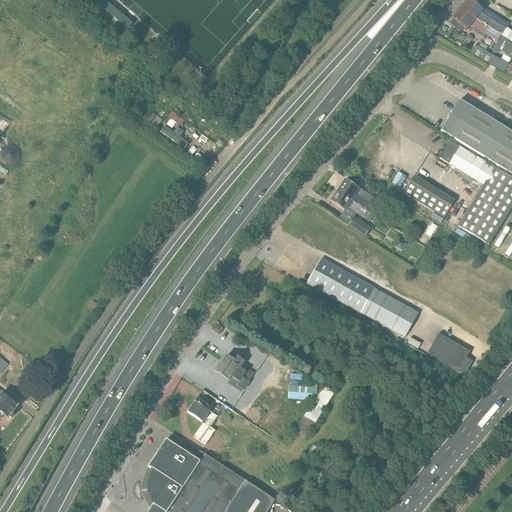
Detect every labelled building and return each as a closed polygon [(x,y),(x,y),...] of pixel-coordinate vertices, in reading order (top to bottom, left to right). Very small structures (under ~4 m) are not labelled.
[(484,9),(473,0),(468,0),(467,1),(466,0),(463,4),(464,5),(460,10),(502,36),(509,25),(484,9)] [(511,42),(502,36),(460,10),(453,20),(466,31),(471,26),(491,39),(492,38),(497,42),(492,51),(497,54),(500,49),(510,55),(510,57),(511,58),(511,64),(507,71),(511,74),(511,42)] [(504,71),(508,64),(476,46),(471,53),(491,64),(490,66),(496,69),(497,67),(504,71)] [(511,133),(460,101),(452,113),(451,112),(447,119),(448,120),(441,132),(511,175),(511,133)] [(181,126),(185,120),(173,111),(168,118),(181,126)] [(155,129),(161,121),(156,117),(150,125),(155,129)] [(173,133),(164,126),(160,132),(184,149),(188,143),(180,138),(184,132),(177,128),(173,133)] [(494,169),(449,142),(439,159),(483,186),(458,227),(488,246),(511,207),(511,179),(494,168),(494,169)] [(337,192),(369,213),(372,209),(373,207),(356,195),(359,190),(345,180),(337,192)] [(444,219),(452,206),(411,181),(403,194),(444,219)] [(369,213),(337,192),(331,202),(344,212),(347,208),(355,213),(354,215),(362,220),(363,220),(368,223),(373,216),(369,213)] [(365,228),(348,216),(343,224),(348,227),(349,227),(361,234),(360,235),(364,237),(369,230),(365,228)] [(404,338),(417,314),(321,260),(307,285),(404,338)] [(219,335),(223,329),(216,324),(211,330),(219,335)] [(439,334),(427,355),(459,373),(471,352),(439,334)] [(235,361),(227,356),(216,372),(236,387),(237,385),(244,390),(249,383),(249,382),(254,374),(248,370),(242,367),(245,363),(243,361),(237,358),(235,361)] [(316,395),(317,383),(289,381),(288,393),(316,395)] [(305,439),(334,394),(323,387),(294,432),(305,439)] [(1,393),(0,392),(0,419),(3,416),(8,419),(9,418),(12,418),(14,415),(13,413),(18,406),(3,394),(3,393),(2,392),(1,393)] [(224,407),(202,392),(195,402),(188,413),(203,424),(194,438),(205,445),(215,431),(210,428),(217,417),(224,407)] [(200,463),(179,450),(167,442),(150,467),(153,469),(150,476),(149,484),(150,492),(152,499),(155,506),(151,511),(269,511),(276,501),(205,455),(200,463)] [(378,464),(376,461),(374,460),(369,466),(370,467),(371,467),(373,469),(372,470),(375,473),(382,466),(379,463),(378,464)]
